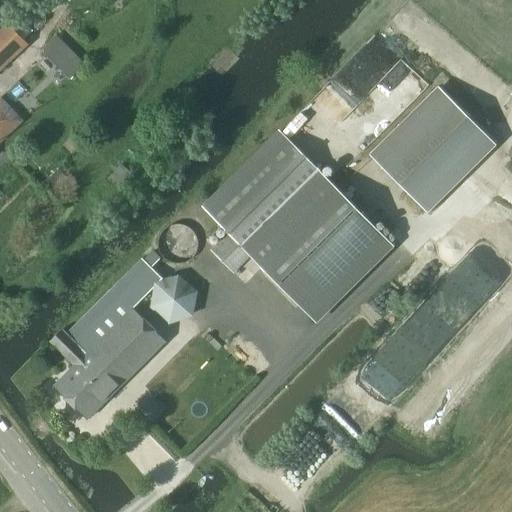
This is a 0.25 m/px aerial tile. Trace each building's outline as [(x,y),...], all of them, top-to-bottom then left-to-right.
[(0,70),(27,45),(8,24),(0,31),(0,70)] [(69,81),(84,65),(55,36),(39,51),(69,81)] [(436,182),(484,136),(440,91),(373,158),(407,192),(408,193),(427,174),(436,183),(436,182)] [(0,143),(23,122),(0,98),(0,97),(0,143)] [(250,257),(313,320),(390,244),(279,133),(203,209),(228,234),(210,251),(233,274),(250,257)] [(108,209),(137,179),(122,165),(93,195),(108,209)] [(199,248),(200,242),(198,236),(195,231),(190,227),(185,224),(179,223),(172,224),(167,227),(162,231),(159,236),(158,242),(159,249),(161,254),(165,259),(170,263),(176,264),(182,264),(188,262),(193,259),(197,254),(199,248)] [(133,309),(161,279),(141,259),(66,335),(61,330),(49,342),(74,366),(54,386),(86,419),(165,341),(133,309)] [(192,318),(197,293),(178,276),(162,281),(153,289),(149,308),(168,326),(192,318)]
